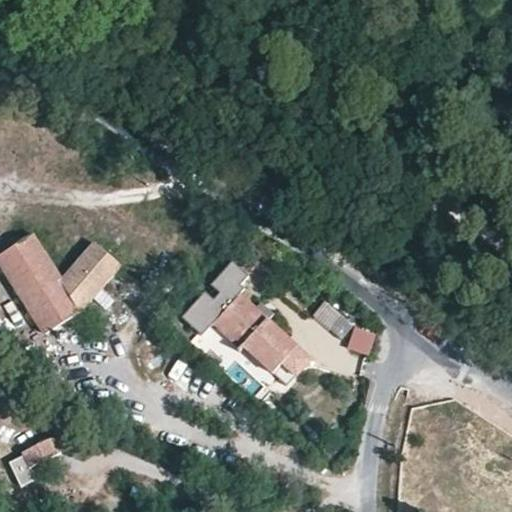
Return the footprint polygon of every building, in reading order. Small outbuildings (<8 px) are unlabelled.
[(79,312),(117,263),(94,243),(62,284),(58,278),(33,238),(0,259),(0,263),(45,334),(79,312)] [(256,311),(241,298),(213,328),(237,351),(243,346),(273,373),(296,347),(273,326),(276,322),(259,308),(256,311)] [(315,317),(338,334),(350,317),(327,301),(315,317)] [(204,338),(228,360),(237,351),(213,328),(204,338)] [(454,395),(434,435),(488,462),(508,422),(454,395)] [(61,453),(55,438),(23,454),(28,468),(61,453)] [(480,471),(476,486),(501,493),(505,479),(480,471)]
